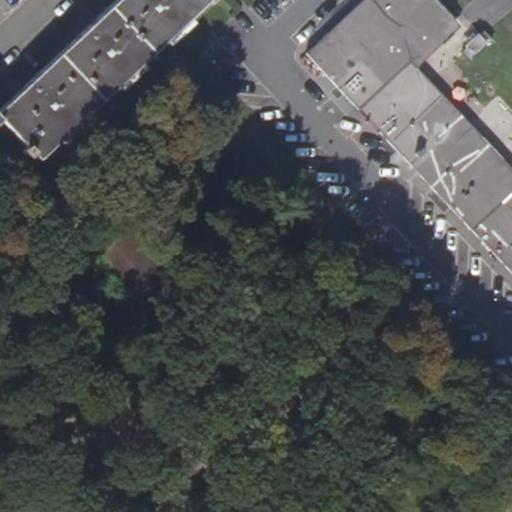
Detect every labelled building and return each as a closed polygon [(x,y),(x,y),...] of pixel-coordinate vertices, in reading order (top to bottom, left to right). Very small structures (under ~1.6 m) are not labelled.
[(116,0),(0,109),(0,121),(39,160),(189,17),(207,0),(116,0)] [(207,0),(189,17),(197,25),(223,0),(207,0)] [(511,183),(409,74),(405,70),(449,29),(421,0),(363,0),(306,55),(511,273),(511,183)] [(421,0),(449,29),(455,22),(434,0),(421,0)] [(409,74),(416,68),(460,27),(455,22),(449,29),(405,70),(409,74)] [(463,52),(471,62),(488,47),(478,37),(463,52)] [(511,183),(511,170),(416,68),(409,74),(511,183)]
